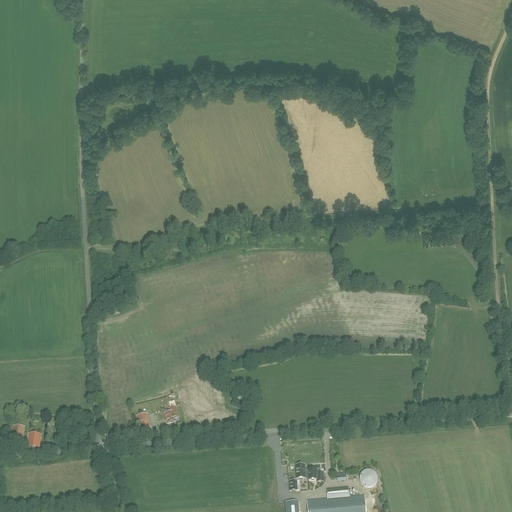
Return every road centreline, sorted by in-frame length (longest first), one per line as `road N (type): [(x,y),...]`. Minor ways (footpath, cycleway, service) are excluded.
road 1 (unclassified): [(100,448),(80,146),(82,0)]
road 2 (unclassified): [(511,416),(100,448)]
road 3 (track): [(511,18),(486,81),(497,312),(511,384)]
